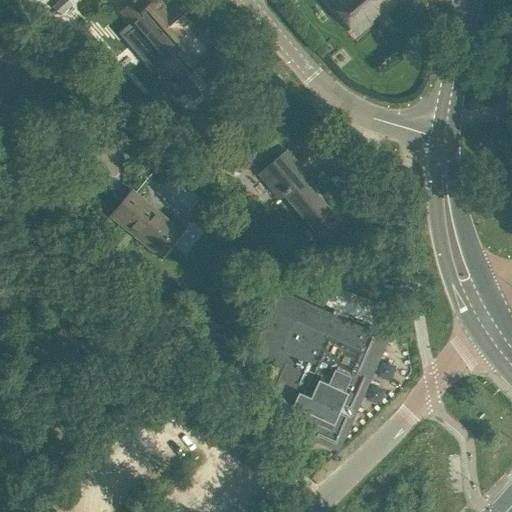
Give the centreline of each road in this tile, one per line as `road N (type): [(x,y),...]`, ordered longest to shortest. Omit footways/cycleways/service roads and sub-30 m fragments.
road 1 (unclassified): [(0,504),(7,485),(153,317),(0,185)]
road 2 (unclassified): [(313,511),(488,320)]
road 3 (unclassified): [(447,117),(432,133),(375,117),(324,86),(247,0)]
road 4 (tertiary): [(488,320),(452,231),(447,117)]
